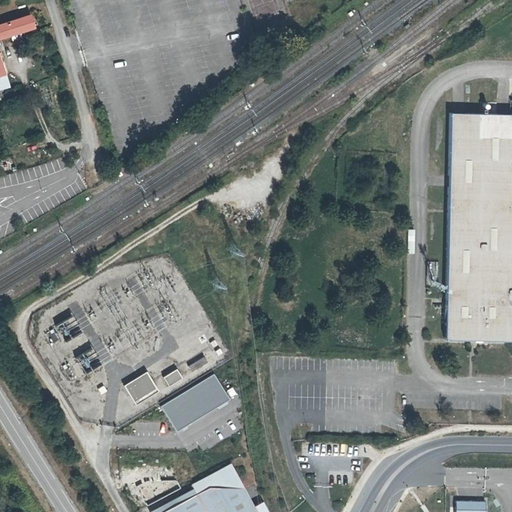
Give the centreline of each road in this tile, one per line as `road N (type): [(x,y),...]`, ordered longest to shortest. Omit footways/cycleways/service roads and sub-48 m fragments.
road 1 (unclassified): [(511,444),(420,454),(390,478),(371,511)]
road 2 (unclassified): [(44,0),(91,141)]
road 3 (primary): [(67,511),(0,404)]
